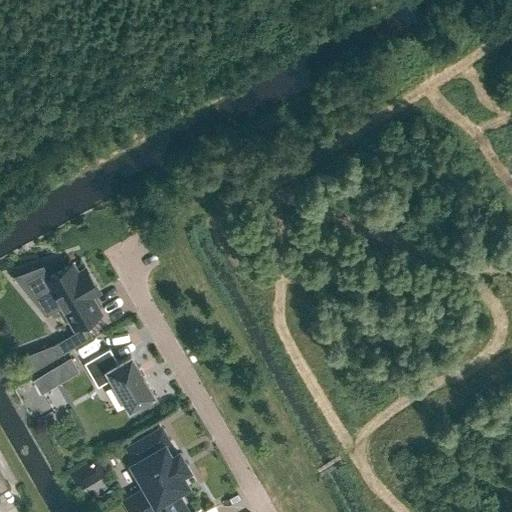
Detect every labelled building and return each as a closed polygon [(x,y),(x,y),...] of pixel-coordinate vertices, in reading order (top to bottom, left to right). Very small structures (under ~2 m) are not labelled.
[(42,270),(27,278),(47,313),(45,314),(46,315),(61,306),(74,327),(100,311),(93,299),(100,295),(84,267),(77,272),(72,263),(47,277),(42,270)] [(86,324),(55,343),(61,353),(92,335),(86,324)] [(129,407),(153,393),(130,354),(117,362),(109,347),(84,362),(97,386),(111,377),(129,407)] [(70,357),(45,371),(53,385),(78,371),(70,357)] [(147,488),(125,500),(129,506),(131,511),(152,511),(159,508),(160,508),(156,501),(174,490),(186,483),(179,472),(187,467),(184,462),(182,463),(179,458),(181,457),(178,451),(170,456),(164,445),(166,444),(165,442),(163,442),(159,434),(160,433),(158,431),(128,448),(135,460),(132,462),(147,488)] [(81,483),(101,472),(93,458),(73,469),(81,483)] [(186,511),(174,490),(156,501),(160,508),(159,508),(161,511),(186,511)]
